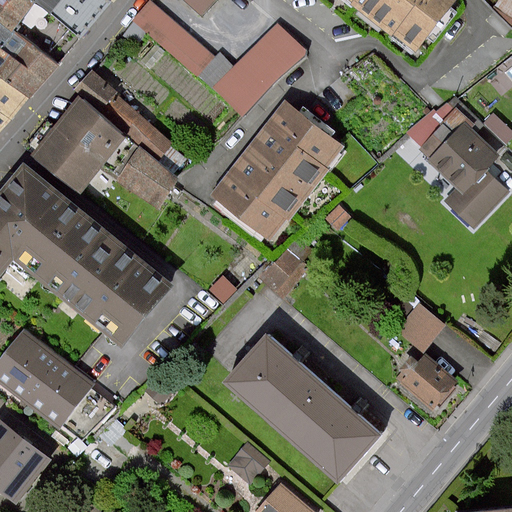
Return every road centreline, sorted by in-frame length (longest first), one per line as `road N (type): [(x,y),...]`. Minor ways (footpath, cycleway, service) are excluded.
road 1 (residential): [(0,152),(129,0)]
road 2 (tertiary): [(400,511),(511,379)]
